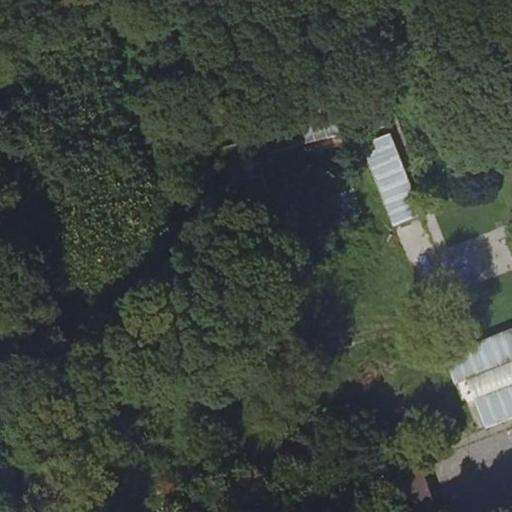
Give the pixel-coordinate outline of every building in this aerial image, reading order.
[(339,29),(343,41),(361,35),(357,23),(339,29)] [(434,77),(417,81),(420,92),(416,93),(420,109),(441,103),(434,77)] [(365,142),(394,224),(425,213),(395,131),(365,142)] [(460,386),(470,382),(511,364),(511,331),(448,356),(460,386)] [(511,364),(470,382),(479,398),(511,384),(511,364)] [(511,384),(479,398),(490,427),(511,419),(511,384)] [(440,511),(417,457),(391,468),(408,511),(440,511)]
